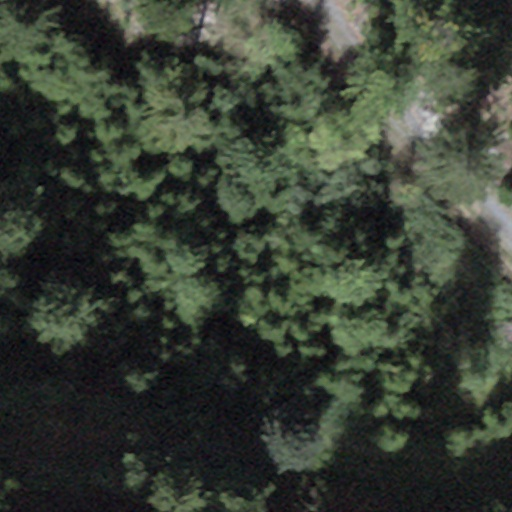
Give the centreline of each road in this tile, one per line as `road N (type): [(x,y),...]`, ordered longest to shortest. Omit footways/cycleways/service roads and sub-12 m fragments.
road 1 (track): [(0,428),(250,436),(511,470)]
road 2 (track): [(511,272),(389,122),(308,0)]
